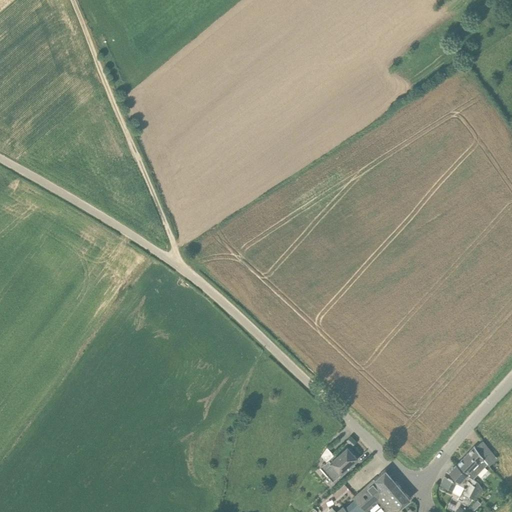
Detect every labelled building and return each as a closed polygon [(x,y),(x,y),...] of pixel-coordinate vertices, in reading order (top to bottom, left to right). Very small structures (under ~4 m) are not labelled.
[(352,445),(356,441),(350,436),(347,440),(352,445)] [(465,474),(473,478),(487,463),(474,446),(456,465),(465,474)] [(358,459),(347,447),(336,457),(334,455),(333,455),(326,447),(321,456),(326,462),(321,466),(333,480),(341,474),(358,459)] [(477,481),(473,478),(465,474),(456,465),(449,472),(456,479),(454,482),(445,477),(441,485),(453,491),(457,483),(464,487),(461,493),(457,500),(468,505),(471,498),(474,499),(482,489),(477,481)] [(340,511),(362,511),(376,500),(396,482),(385,470),(353,498),(355,500),(340,511)] [(376,500),(386,511),(394,511),(410,499),(396,482),(376,500)] [(371,511),(384,511),(386,511),(376,500),(362,511),(366,511),(369,510),(371,511)]
